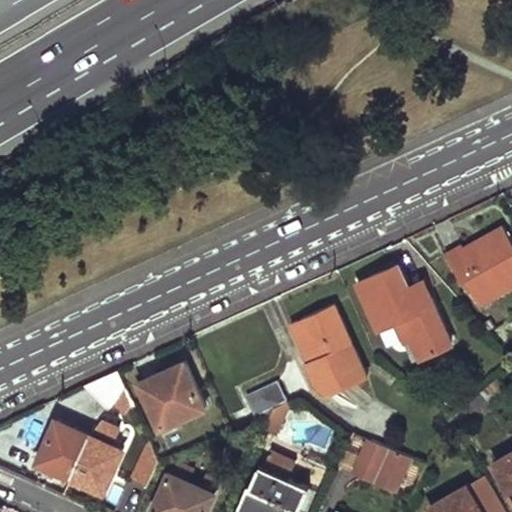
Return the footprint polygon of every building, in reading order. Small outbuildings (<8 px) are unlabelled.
[(502,222),(482,234),(484,238),(480,240),(483,246),(508,231),(502,222)] [(462,245),(448,255),(464,282),(469,280),(482,303),(511,284),(511,238),(508,231),(483,246),(480,240),(465,250),(462,245)] [(400,262),(357,280),(380,324),(395,318),(403,314),(422,355),(452,342),(427,288),(414,294),(410,285),(400,262)] [(414,294),(427,288),(423,279),(410,285),(414,294)] [(289,320),(318,380),(330,389),(368,372),(334,300),(289,320)] [(395,318),(414,359),(422,355),(403,314),(395,318)] [(172,377),(148,389),(167,429),(210,408),(189,362),(170,372),(172,377)] [(119,370),(86,385),(112,409),(115,404),(127,388),(119,370)] [(498,379),(465,405),(473,416),(506,390),(498,379)] [(280,380),(247,396),(256,416),(273,408),(289,401),(280,380)] [(127,388),(115,404),(127,413),(134,402),(127,388)] [(289,401),(273,408),(265,424),(264,426),(276,431),(289,401)] [(273,408),(256,416),(265,424),(273,408)] [(60,418),(43,454),(60,461),(57,467),(75,475),(94,433),(60,418)] [(359,432),(339,475),(353,482),(373,439),(359,432)] [(94,433),(75,475),(92,482),(94,477),(109,484),(126,447),(94,433)] [(151,439),(134,478),(150,485),(161,460),(151,439)] [(267,466),(291,477),(299,459),(275,448),(267,466)] [(511,452),(495,462),(511,491),(511,452)] [(173,470),(192,478),(197,466),(178,459),(173,470)] [(265,465),(243,511),(279,511),(281,507),(290,511),(300,511),(312,487),(291,477),(267,466),(265,465)] [(173,470),(155,510),(160,511),(207,511),(218,489),(204,483),(192,478),(173,470)] [(204,483),(218,489),(223,477),(209,471),(204,483)] [(483,511),(467,484),(431,505),(434,511),(483,511)]
